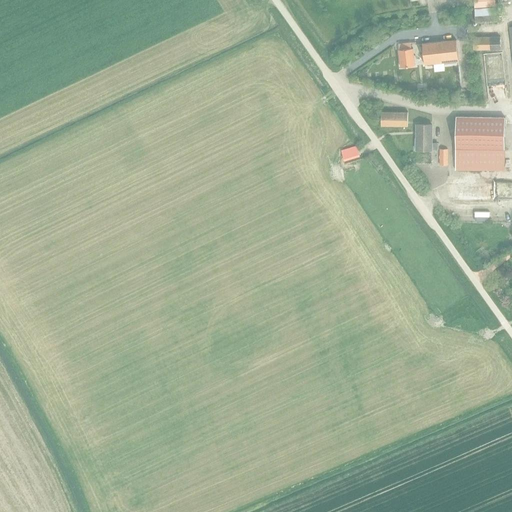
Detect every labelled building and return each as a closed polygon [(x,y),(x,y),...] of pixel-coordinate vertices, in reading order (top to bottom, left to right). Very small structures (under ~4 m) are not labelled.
[(496,7),(475,9),(476,22),(497,21),(496,7)] [(500,50),(500,36),(473,36),(473,50),(500,50)] [(425,64),(458,60),(456,39),(423,42),(425,64)] [(401,67),(415,65),(413,46),(412,47),(411,41),(399,42),(400,48),(399,48),(401,67)] [(408,125),(408,111),(382,110),(382,124),(408,125)] [(456,116),(456,149),(456,170),(504,171),(505,149),(505,117),(456,116)] [(438,148),(438,141),(432,141),(432,124),(416,123),(416,149),(431,150),(431,148),(438,148)] [(345,159),(361,155),(358,145),(342,149),(345,159)]
